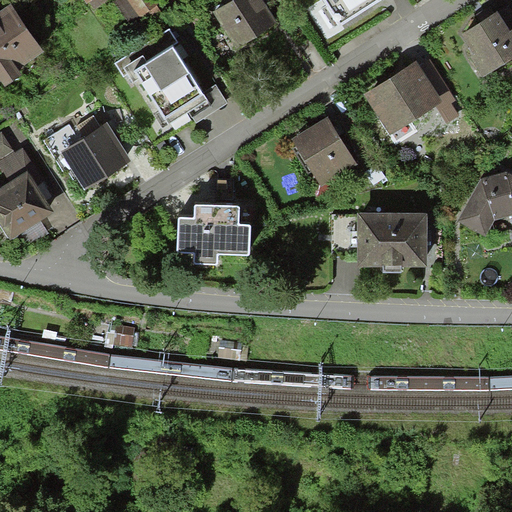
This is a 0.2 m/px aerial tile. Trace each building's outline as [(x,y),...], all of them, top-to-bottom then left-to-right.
[(84,0),(93,13),(111,0),(84,0)] [(157,0),(117,0),(114,2),(132,27),(145,19),(151,28),(168,16),(157,0)] [(238,48),(279,21),(264,0),(232,0),(214,13),(238,48)] [(325,37),(380,0),(321,0),(307,10),(325,37)] [(16,70),(41,54),(10,7),(0,13),(0,85),(19,74),(16,70)] [(483,73),(511,55),(511,29),(501,11),(460,35),(483,73)] [(169,29),(114,64),(129,87),(133,85),(162,129),(187,112),(195,125),(227,104),(214,84),(202,92),(180,60),(186,56),(169,29)] [(441,105),(417,65),(364,97),(389,136),(441,105)] [(354,162),(326,117),(290,139),(318,184),(354,162)] [(84,190),(131,161),(107,123),(60,152),(84,190)] [(42,191),(50,187),(25,146),(14,152),(2,132),(0,133),(0,166),(1,167),(12,184),(0,191),(0,226),(10,243),(57,214),(42,191)] [(511,172),(509,171),(479,179),(458,218),(485,233),(494,219),(511,214),(511,172)] [(237,211),(197,209),(197,221),(181,221),(180,254),(195,255),(194,266),(219,267),(219,258),(250,259),(251,228),(237,228),(237,211)] [(427,266),(426,215),(355,216),(355,222),(335,222),(336,254),(359,253),(359,267),(427,266)]
